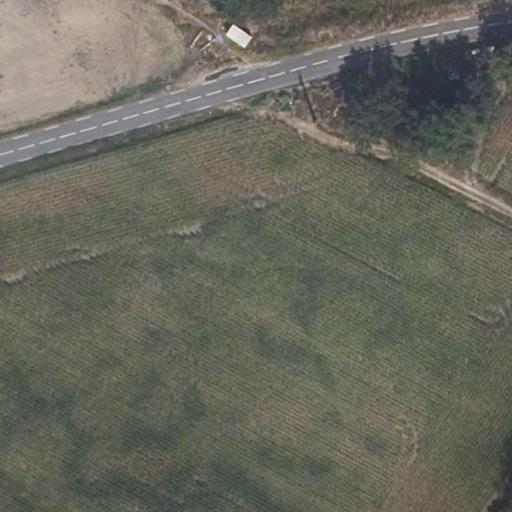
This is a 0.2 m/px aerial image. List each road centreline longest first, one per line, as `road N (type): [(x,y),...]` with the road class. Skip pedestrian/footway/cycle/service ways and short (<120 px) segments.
road 1 (tertiary): [(0,170),(298,86),(511,47)]
road 2 (track): [(511,214),(153,0)]
